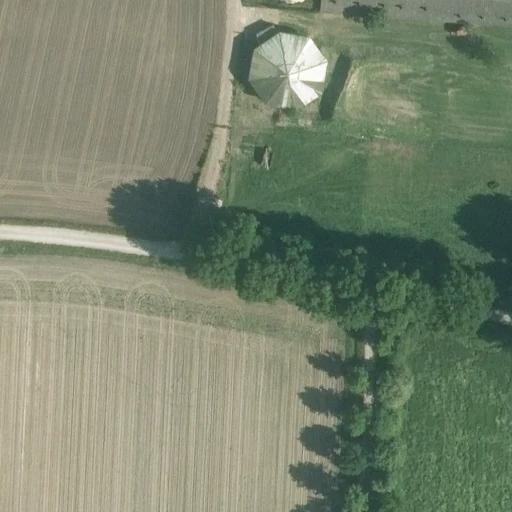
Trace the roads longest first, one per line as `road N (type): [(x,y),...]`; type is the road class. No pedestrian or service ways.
road 1 (track): [(511,320),(186,253),(0,230)]
road 2 (track): [(373,292),(361,511)]
